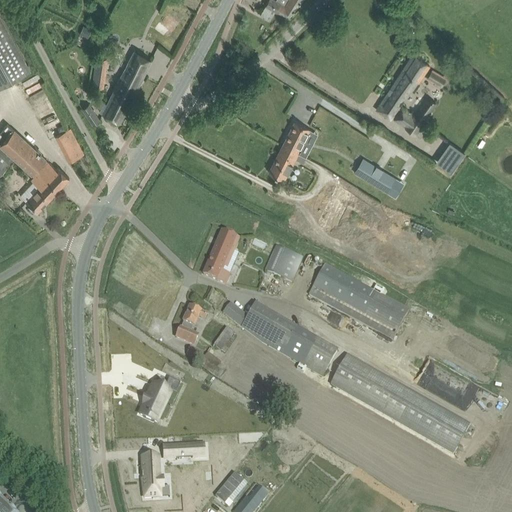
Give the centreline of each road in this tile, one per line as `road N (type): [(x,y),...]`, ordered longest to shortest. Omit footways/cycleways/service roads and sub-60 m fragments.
road 1 (tertiary): [(94,510),(79,356),(85,255)]
road 2 (unclassified): [(122,185),(104,168),(13,0)]
road 3 (unclassified): [(176,98),(208,102),(325,0)]
